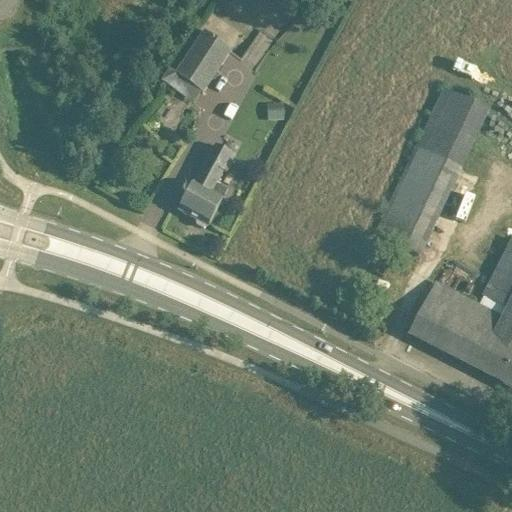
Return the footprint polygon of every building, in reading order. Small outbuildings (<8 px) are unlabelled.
[(222,48),(203,35),(175,77),(202,95),(230,53),(222,48)] [(434,244),(490,107),(443,88),(388,226),(434,244)] [(282,122),(282,105),(268,105),(268,122),(282,122)] [(208,228),(213,220),(226,193),(230,195),(232,192),(217,185),(224,171),(227,173),(235,157),(214,147),(196,182),(194,181),(178,212),(197,222),(196,223),(197,226),(203,229),(206,229),(207,227),(208,228)] [(511,389),(511,239),(482,297),(506,309),(502,318),(436,284),(410,336),(498,382),(498,383),(511,389)]
